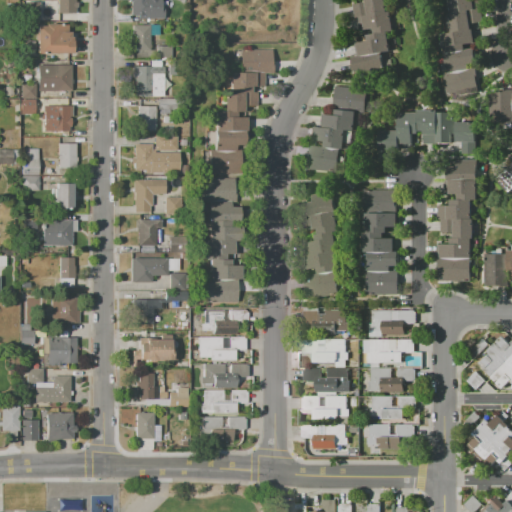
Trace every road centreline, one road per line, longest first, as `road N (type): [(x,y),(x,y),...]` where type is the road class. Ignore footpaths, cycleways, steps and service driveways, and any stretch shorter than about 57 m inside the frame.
road 1 (residential): [(320,0),(315,63),(284,122),(279,151),(274,474)]
road 2 (residential): [(104,463),(103,0)]
road 3 (residential): [(444,479),(0,465)]
road 4 (residential): [(446,315),(444,479)]
